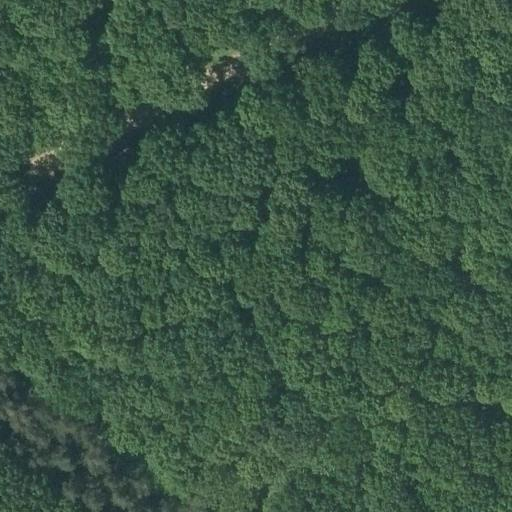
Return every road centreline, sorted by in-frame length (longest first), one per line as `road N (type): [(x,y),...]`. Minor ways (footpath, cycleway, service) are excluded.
road 1 (track): [(336,0),(0,174)]
road 2 (track): [(0,318),(291,511)]
